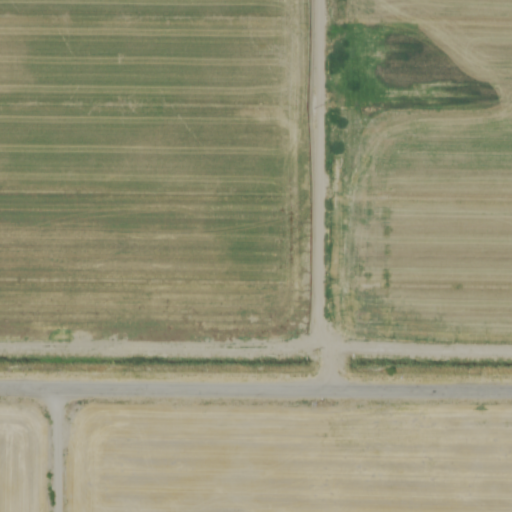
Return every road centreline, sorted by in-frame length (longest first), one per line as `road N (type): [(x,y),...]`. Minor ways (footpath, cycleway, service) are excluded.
road 1 (residential): [(511,391),(0,386)]
road 2 (residential): [(59,387),(59,511)]
